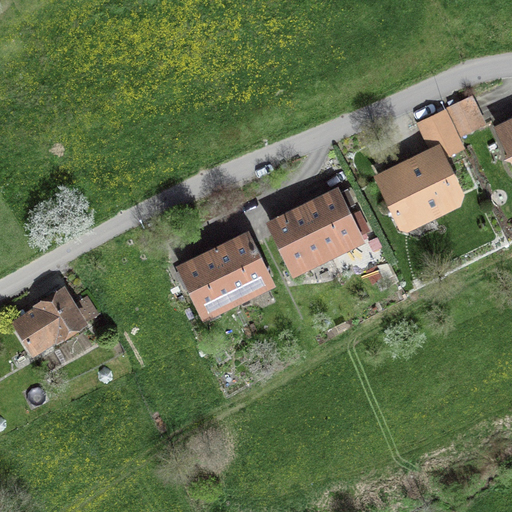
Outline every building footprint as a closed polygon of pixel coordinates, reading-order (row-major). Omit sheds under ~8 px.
[(472,92),(447,104),(462,134),(486,122),(472,92)] [(449,155),(464,148),(445,107),(415,121),(427,147),(373,172),(401,230),(469,199),(449,155)] [(510,155),(511,158),(511,113),(493,123),(506,147),(503,154),(510,155)] [(338,183),(300,201),(327,257),(365,239),(338,183)] [(300,201),(265,218),(293,274),(327,257),(300,201)] [(249,227),(212,245),(239,301),(276,283),(249,227)] [(374,251),(382,247),(378,237),(369,242),(374,251)] [(239,301),(212,245),(176,262),(204,318),(239,301)] [(365,270),(371,283),(383,277),(377,265),(365,270)] [(349,295),(360,288),(354,278),(342,285),(349,295)] [(88,320),(65,282),(57,287),(56,285),(32,300),(34,303),(21,311),(23,313),(12,320),(33,352),(55,338),(57,340),(88,320)] [(226,389),(240,382),(232,367),(219,375),(226,389)]
